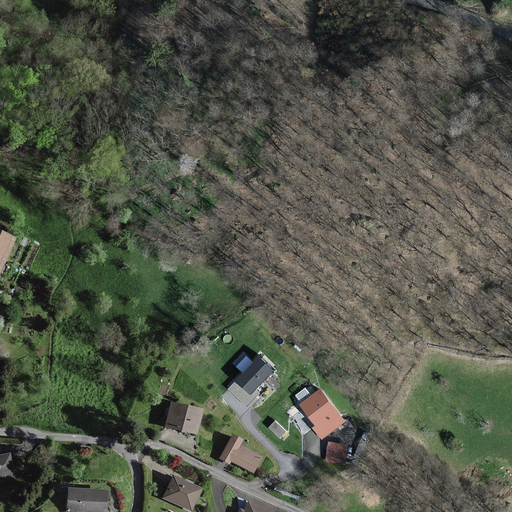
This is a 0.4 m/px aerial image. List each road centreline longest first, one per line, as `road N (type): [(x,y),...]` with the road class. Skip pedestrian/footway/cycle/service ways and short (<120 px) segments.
road 1 (residential): [(128,454),(163,446),(299,511)]
road 2 (residential): [(128,454),(113,441),(0,432)]
